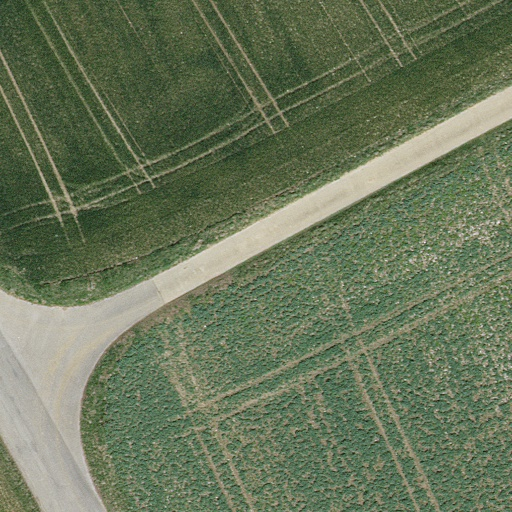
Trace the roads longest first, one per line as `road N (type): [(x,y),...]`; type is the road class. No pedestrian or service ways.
road 1 (track): [(511,115),(0,380)]
road 2 (unclassified): [(67,511),(0,399)]
